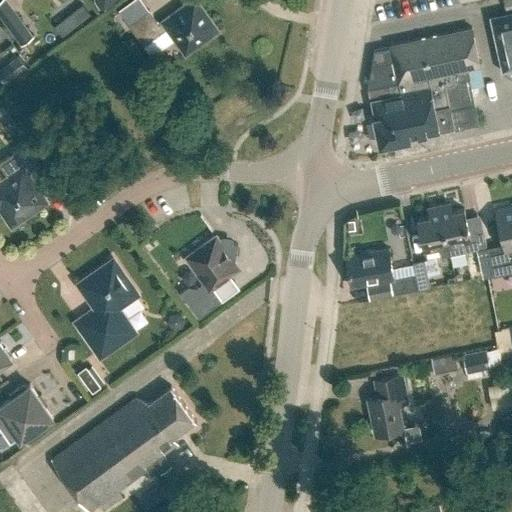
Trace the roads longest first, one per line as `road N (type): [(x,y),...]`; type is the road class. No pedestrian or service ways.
road 1 (residential): [(5,284),(136,192),(171,177),(265,173),(315,157)]
road 2 (secondary): [(263,511),(310,198)]
road 3 (tertiary): [(310,198),(511,154)]
road 4 (secondary): [(315,157),(342,0)]
